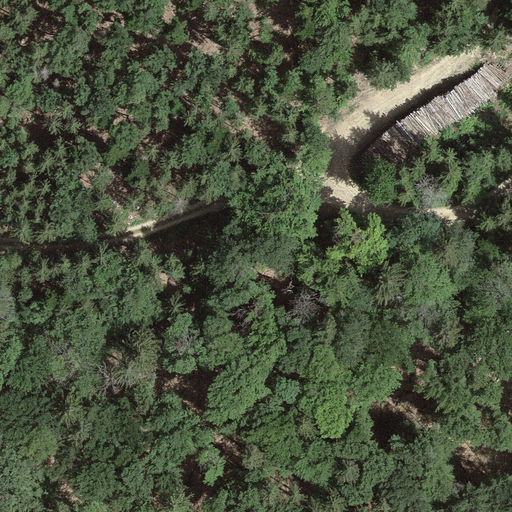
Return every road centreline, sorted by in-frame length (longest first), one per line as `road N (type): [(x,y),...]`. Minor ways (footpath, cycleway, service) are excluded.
road 1 (track): [(511,189),(431,216),(295,182),(91,240),(0,238)]
road 2 (track): [(323,188),(350,129),(464,59),(491,0)]
